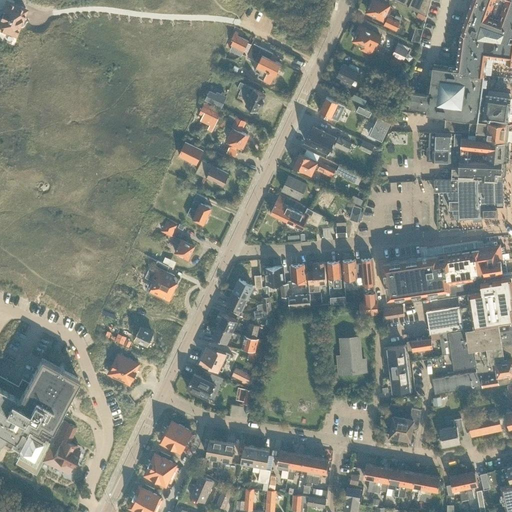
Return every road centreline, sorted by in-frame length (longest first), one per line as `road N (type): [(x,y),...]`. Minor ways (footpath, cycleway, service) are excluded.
road 1 (residential): [(229,252),(511,231)]
road 2 (residential): [(345,0),(229,252)]
road 3 (residential): [(338,441),(211,419),(161,396)]
road 4 (residential): [(511,448),(441,460),(338,441)]
road 5 (residential): [(229,252),(161,396)]
road 6 (residential): [(161,396),(106,511)]
